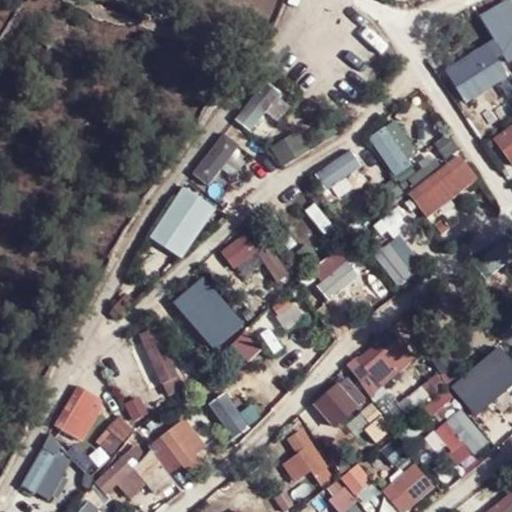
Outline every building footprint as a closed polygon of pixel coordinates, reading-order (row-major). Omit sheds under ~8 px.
[(511,0),(498,0),(476,10),(500,61),(511,55),(511,0)] [(461,100),(505,75),(491,49),(446,75),(461,100)] [(511,118),(489,134),(511,166),(511,164),(511,118)] [(396,178),(420,163),(393,120),(369,135),(396,178)] [(223,132),(196,172),(213,183),(239,142),(223,132)] [(354,189),(348,174),(361,169),(354,152),(314,168),(327,200),(354,189)] [(426,218),(480,180),(460,153),(407,191),(426,218)] [(187,186),(150,234),(179,256),(215,207),(187,186)] [(320,233),(331,226),(316,202),(305,209),(320,233)] [(285,276),(253,228),(218,251),(230,269),(257,252),(277,282),(285,276)] [(397,285),(423,267),(400,236),(375,254),(397,285)] [(327,288),(363,260),(351,245),(315,273),(327,288)] [(214,329),(230,316),(200,281),(184,294),(214,329)] [(161,325),(130,334),(151,403),(181,394),(161,325)] [(211,334),(191,341),(196,354),(215,347),(211,334)] [(338,429),(359,399),(333,380),(312,410),(338,429)] [(79,383),(53,423),(80,442),(107,401),(79,383)] [(356,431),(381,416),(372,402),(347,417),(356,431)] [(434,427),(463,462),(489,441),(460,406),(434,427)] [(104,410),(91,442),(117,453),(131,421),(104,410)] [(181,415),(157,438),(188,470),(212,447),(181,415)] [(299,484),(323,463),(297,435),(274,457),(299,484)] [(118,503),(150,484),(155,494),(172,484),(148,443),(99,471),(118,503)] [(21,484),(49,500),(70,461),(42,446),(21,484)] [(415,460),(380,489),(399,511),(404,511),(437,487),(415,460)] [(340,511),(365,511),(338,480),(324,491),(341,511),(340,511)] [(480,511),(511,511),(511,487),(480,511)]
